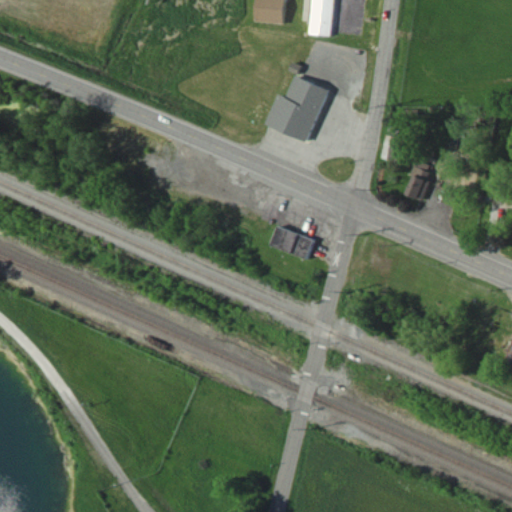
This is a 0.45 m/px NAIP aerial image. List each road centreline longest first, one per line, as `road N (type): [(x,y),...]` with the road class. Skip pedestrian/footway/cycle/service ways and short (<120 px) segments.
road 1 (secondary): [(511,277),(0,66)]
road 2 (residential): [(400,0),(282,511)]
road 3 (residential): [(355,206),(511,277)]
